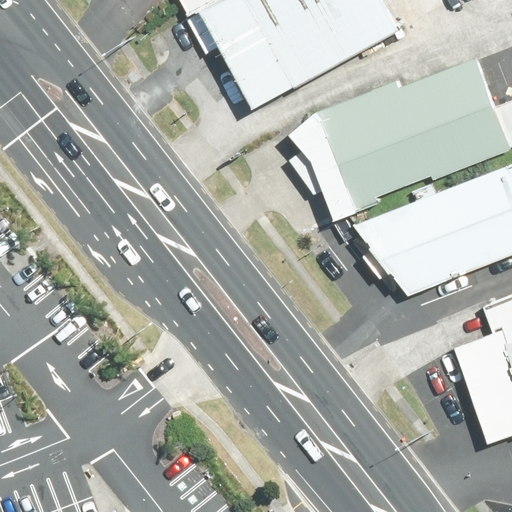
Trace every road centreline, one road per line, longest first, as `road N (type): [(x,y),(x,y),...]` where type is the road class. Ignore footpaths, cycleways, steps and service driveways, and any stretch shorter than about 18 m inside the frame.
road 1 (primary): [(0,28),(173,245)]
road 2 (primary): [(173,245),(262,317),(302,373),(335,442)]
road 3 (primary): [(335,442),(221,333),(173,245)]
